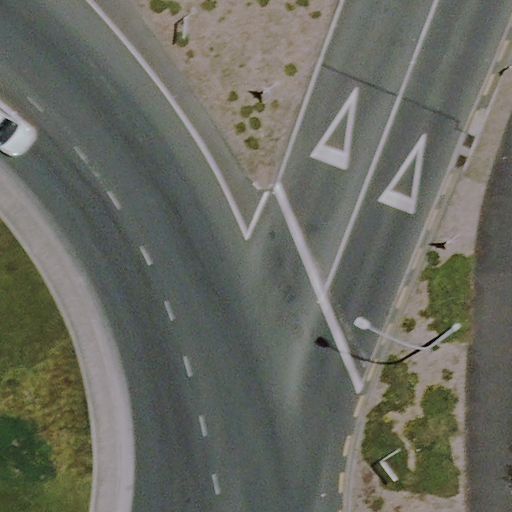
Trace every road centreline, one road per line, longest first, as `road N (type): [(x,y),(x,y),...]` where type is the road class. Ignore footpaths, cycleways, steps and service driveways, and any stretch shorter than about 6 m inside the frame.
road 1 (secondary): [(0,37),(99,106),(201,235),(261,387)]
road 2 (tertiary): [(394,0),(261,387)]
road 3 (secondary): [(261,387),(274,511)]
